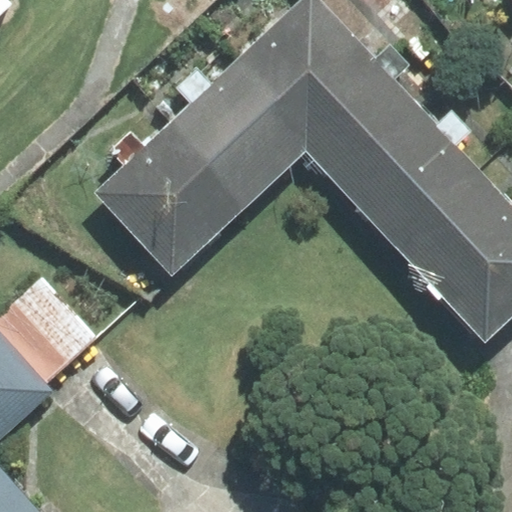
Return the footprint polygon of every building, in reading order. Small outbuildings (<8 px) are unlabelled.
[(0,0),(0,22),(21,3),(17,0),(0,0)] [(307,149),(318,161),(400,85),(394,80),(410,65),(391,44),(374,59),(318,0),(303,0),(231,68),(307,149)] [(307,149),(231,68),(213,84),(197,67),(175,87),(191,104),(173,120),(250,201),(307,149)] [(398,247),(480,171),(455,146),(471,131),(452,110),(437,124),(400,85),(318,161),(398,247)] [(250,201),(173,120),(145,146),(131,131),(111,150),(125,166),(96,193),(172,274),(250,201)] [(511,205),(480,171),(398,247),(486,340),(511,316),(511,205)] [(97,335),(42,276),(0,313),(0,333),(45,382),(97,335)] [(0,438),(53,391),(45,382),(0,333),(0,438)] [(41,511),(2,470),(0,471),(0,511),(41,511)]
